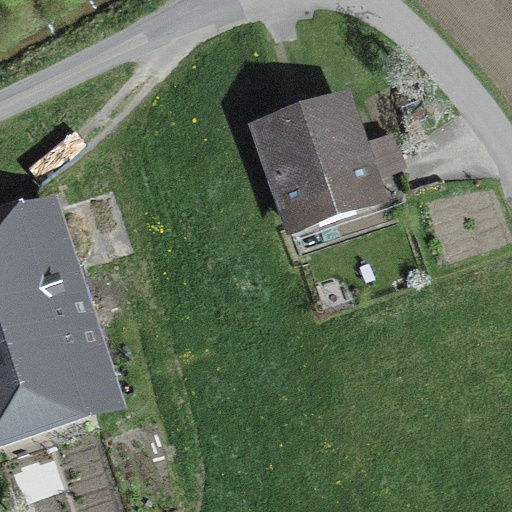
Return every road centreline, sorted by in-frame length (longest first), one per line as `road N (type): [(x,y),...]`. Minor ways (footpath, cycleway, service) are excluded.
road 1 (residential): [(211,0),(0,105)]
road 2 (residential): [(375,0),(458,81),(511,157)]
